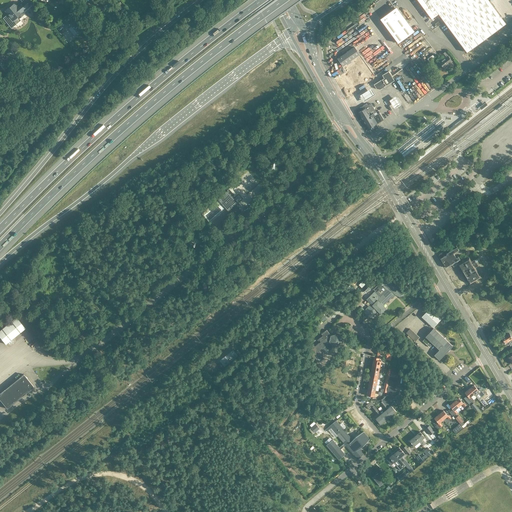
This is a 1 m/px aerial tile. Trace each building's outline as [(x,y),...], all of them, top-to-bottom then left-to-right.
[(8,15),(7,16),(4,19),(8,24),(13,20),(14,22),(16,23),(17,23),(19,22),(19,20),(18,19),(23,15),(21,13),(30,6),(25,0),(22,2),(22,3),(17,7),(16,5),(14,7),(13,5),(8,9),(6,10),(6,11),(8,15)] [(506,24),(488,0),(417,0),(432,19),(439,14),(467,52),(506,24)] [(366,16),(377,5),(374,3),(363,13),(366,16)] [(395,8),(380,19),(398,43),(415,31),(398,9),(395,8)] [(83,9),(79,12),(84,20),(90,16),(87,12),(85,14),(83,9)] [(44,20),(39,14),(36,16),(41,23),(44,20)] [(363,33),(352,40),(357,47),(356,47),(359,51),(359,52),(360,53),(369,47),(366,42),(363,44),(361,41),(364,39),(366,42),(368,41),(363,33)] [(354,47),(338,59),(343,66),(360,54),(354,47)] [(361,56),(367,64),(380,54),(375,48),(374,49),(372,47),(361,56)] [(442,54),(445,58),(440,63),(445,69),(448,66),(447,65),(452,61),(445,52),(442,54)] [(383,66),(372,73),(374,76),(384,69),(383,66)] [(380,90),(394,81),(389,71),(382,75),(384,78),(374,85),(377,89),(380,90)] [(371,89),(360,95),(362,99),(364,101),(375,95),(373,92),(371,89)] [(392,99),(390,100),(394,108),(397,106),(400,104),(395,97),(392,99)] [(378,124),(384,120),(380,113),(375,116),(374,114),(376,113),(371,104),(368,106),(367,104),(360,108),(362,111),(359,112),(369,129),(376,125),(375,124),(378,123),(378,124)] [(162,147),(149,157),(152,161),(164,151),(162,147)] [(202,213),(209,222),(210,222),(225,208),(227,209),(230,213),(240,205),(239,203),(227,190),(222,195),(202,213)] [(445,251),(440,254),(439,255),(439,256),(446,268),(457,262),(459,264),(458,264),(470,284),(477,279),(478,280),(481,278),(475,267),(478,266),(475,260),(471,262),(469,258),(464,261),(462,258),(460,260),(458,256),(455,258),(453,254),(459,251),(457,247),(447,252),(446,250),(445,251)] [(336,253),(325,261),(330,267),(340,258),(336,253)] [(309,274),(314,279),(318,276),(313,270),(309,274)] [(375,291),(367,300),(371,304),(364,311),(370,318),(378,311),(381,314),(386,309),(383,306),(393,296),(394,297),(396,295),(402,298),(405,294),(398,291),(384,275),(380,279),(384,283),(382,285),(380,283),(374,289),(375,291)] [(375,285),(370,281),(362,289),(367,293),(375,285)] [(441,319),(430,308),(422,317),(433,328),(441,319)] [(328,319),(323,313),(318,316),(324,322),(328,319)] [(0,330),(0,337),(6,344),(25,328),(16,317),(0,330)] [(511,327),(507,331),(509,333),(502,337),(503,340),(504,342),(505,342),(506,344),(508,342),(510,346),(511,344),(511,327)] [(451,345),(434,328),(426,336),(426,337),(423,341),(430,347),(433,344),(432,344),(433,343),(440,350),(434,355),(440,360),(453,346),(452,345),(451,344),(451,345)] [(321,334),(323,336),(318,340),(319,341),(320,340),(321,342),(315,347),(314,346),(310,347),(313,355),(320,369),(327,365),(321,355),(325,353),(331,348),(334,346),(334,347),(341,345),(342,339),(338,334),(332,336),(331,336),(327,330),(321,334)] [(220,360),(222,362),(219,364),(221,367),(224,365),(225,366),(238,356),(237,355),(240,353),(238,350),(235,352),(233,350),(220,360)] [(374,358),(372,366),(382,367),(384,368),(384,364),(381,364),(381,361),(379,360),(379,359),(374,358)] [(0,393),(0,400),(7,409),(34,387),(24,375),(0,393)] [(474,385),(469,389),(476,397),(482,392),(480,389),(478,390),(474,385)] [(476,397),(469,389),(465,393),(467,395),(466,396),(471,403),(474,400),(476,397)] [(459,398),(454,402),(459,407),(462,404),(464,407),(467,405),(464,402),(463,403),(459,398)] [(484,404),(487,408),(492,403),(489,400),(484,404)] [(459,407),(454,402),(453,403),(453,402),(452,402),(450,404),(450,405),(454,411),(453,411),(456,415),(458,413),(455,410),(459,407)] [(384,408),(385,408),(386,410),(391,416),(396,412),(394,409),(397,407),(394,403),(391,405),(391,406),(389,408),(387,406),(384,408)] [(471,406),(479,415),(482,413),(474,403),(471,406)] [(375,413),(377,414),(380,412),(379,412),(374,405),(374,406),(371,408),(375,413)] [(386,410),(381,414),(386,420),(391,416),(386,410)] [(449,415),(448,416),(443,411),(439,414),(443,420),(447,417),(449,420),(452,418),(449,415)] [(377,414),(377,415),(378,416),(376,419),(377,420),(375,422),(379,426),(380,424),(381,425),(386,420),(381,414),(380,412),(377,414)] [(443,420),(439,414),(434,418),(439,423),(437,424),(440,427),(443,425),(440,422),(443,420)] [(460,424),(463,428),(465,427),(468,425),(468,424),(471,422),(469,420),(465,424),(463,422),(463,421),(458,415),(455,418),(460,424)] [(340,425),(336,421),(330,426),(331,428),(338,436),(344,444),(340,448),(333,440),(332,441),(331,440),(329,440),(328,440),(327,442),(327,443),(328,445),(327,446),(339,460),(345,454),(341,449),(346,445),(358,459),(364,454),(360,449),(364,446),(370,439),(364,431),(356,437),(353,440),(344,429),(346,427),(342,423),(340,425)] [(315,433),(320,429),(316,424),(311,428),(315,433)] [(453,430),(456,434),(462,428),(459,424),(453,430)] [(434,432),(429,426),(425,429),(431,435),(434,432)] [(420,432),(415,436),(420,442),(423,446),(426,444),(422,440),(425,437),(420,432)] [(415,436),(409,441),(408,442),(413,448),(420,442),(415,436)] [(405,454),(399,447),(394,452),(395,453),(403,462),(405,460),(402,456),(404,454),(405,454)] [(403,462),(395,453),(390,457),(390,458),(387,460),(387,459),(387,460),(389,462),(389,463),(390,465),(391,465),(392,466),(395,463),(394,463),(397,460),(401,464),(403,462)] [(407,475),(409,473),(407,470),(398,478),(400,480),(405,476),(406,476),(407,475)] [(381,481),(385,478),(380,472),(376,475),(381,481)]
